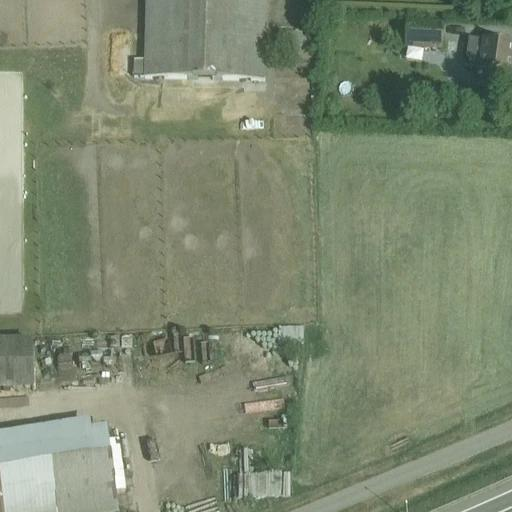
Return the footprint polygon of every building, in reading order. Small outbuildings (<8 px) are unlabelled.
[(145,0),(143,62),(143,80),(266,84),(268,0),(145,0)] [(397,22),(395,50),(442,53),(444,25),(427,24),(428,18),(419,18),(419,20),(414,19),(413,23),(397,22)] [(279,35),(279,49),(302,50),(302,36),(279,35)] [(511,46),(469,41),(465,69),(479,71),(476,89),(494,91),(496,74),(511,76),(511,72),(511,46)] [(143,80),(143,62),(134,62),(134,80),(143,80)] [(279,330),(278,349),(303,349),(303,330),(279,330)] [(0,395),(35,394),(34,343),(0,343),(0,395)] [(210,414),(159,420),(160,432),(212,426),(210,414)] [(51,428),(0,436),(0,511),(118,511),(108,430),(94,432),(92,420),(51,426),(51,428)] [(239,442),(264,443),(265,434),(240,432),(239,442)] [(257,447),(242,448),(243,471),(258,471),(257,447)] [(266,472),(240,474),(242,498),(268,496),(266,472)]
